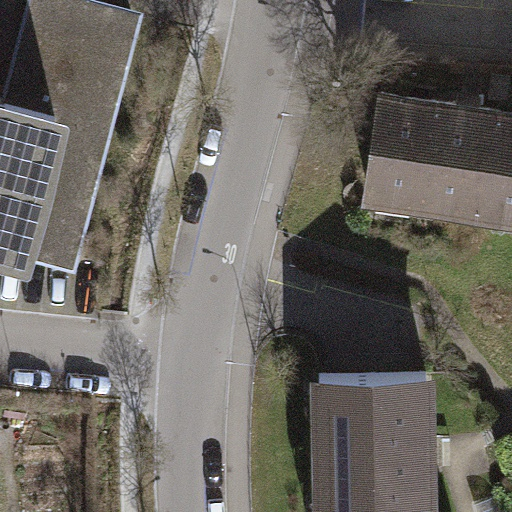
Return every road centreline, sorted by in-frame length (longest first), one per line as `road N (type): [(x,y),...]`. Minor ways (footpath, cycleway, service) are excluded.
road 1 (residential): [(200,367),(272,0)]
road 2 (residential): [(511,26),(272,0)]
road 3 (residential): [(0,334),(200,367)]
road 4 (residential): [(199,511),(200,367)]
